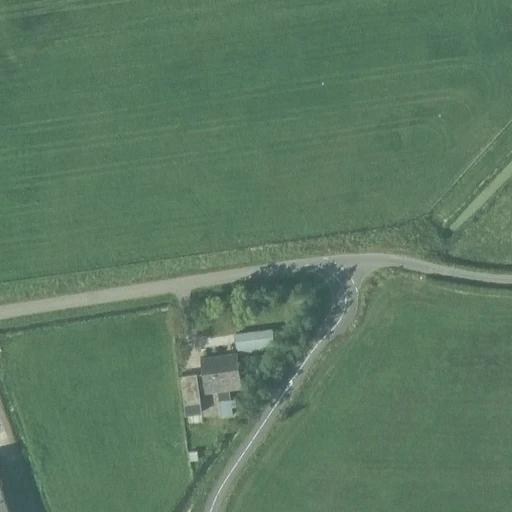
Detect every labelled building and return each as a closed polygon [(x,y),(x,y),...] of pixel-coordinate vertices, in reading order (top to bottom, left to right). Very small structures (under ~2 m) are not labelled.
[(238,336),(238,341),(239,354),(276,350),(274,331),(238,336)] [(207,393),(220,392),(223,418),(235,414),(238,405),(238,398),(237,389),(241,389),(237,353),(204,358),(207,393)] [(182,377),(188,416),(202,413),(197,375),(182,377)] [(197,453),(190,453),(190,461),(198,461),(197,453)] [(0,511),(10,511),(0,481),(0,511)]
